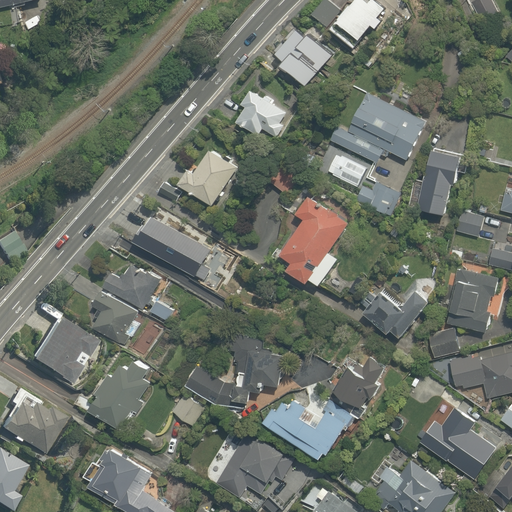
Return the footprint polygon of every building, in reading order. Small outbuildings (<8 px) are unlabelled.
[(385,19),(381,16),(389,6),(381,0),(352,0),(344,11),(330,0),(323,0),(312,14),(355,49),(374,26),(377,29),(385,19)] [(499,9),(493,0),(472,0),(483,19),(499,9)] [(306,36),(297,29),(276,54),(284,61),(280,65),(306,87),(334,54),(309,32),(306,36)] [(265,129),(277,137),(292,113),(253,89),(244,103),(249,106),(238,124),(259,137),(265,129)] [(382,154),(387,157),(390,150),(408,159),(426,122),(366,92),(347,130),(338,126),(332,140),(340,144),(378,163),(382,154)] [(464,152),(433,145),(418,207),(449,214),(464,152)] [(199,169),(192,165),(180,182),(213,205),(239,166),(213,148),(199,169)] [(401,192),(378,179),(373,188),(366,184),(357,199),(364,203),(388,216),(401,192)] [(502,209),(511,211),(511,184),(508,184),(502,209)] [(294,260),(289,268),(311,282),(313,278),(323,284),(339,258),(330,252),(349,222),(339,215),(342,210),(325,200),(322,205),(307,195),(297,212),(304,217),(297,229),(282,252),(294,260)] [(479,236),(484,216),(463,210),(458,231),(479,236)] [(196,275),(197,273),(205,278),(212,267),(203,262),(212,248),(152,212),(135,239),(196,275)] [(511,224),(500,221),(490,255),(511,261),(511,224)] [(26,250),(10,229),(0,236),(0,249),(10,262),(26,250)] [(465,249),(453,248),(451,262),(464,264),(465,249)] [(176,306),(161,297),(159,301),(156,299),(152,296),(163,279),(148,269),(145,273),(131,264),(125,274),(116,268),(105,285),(143,310),(147,304),(152,307),(148,313),(165,324),(176,306)] [(492,295),(495,296),(499,276),(459,268),(447,324),(487,332),(492,310),(489,309),(492,295)] [(404,303),(383,286),(362,310),(400,341),(434,300),(418,286),(404,303)] [(103,310),(94,325),(121,342),(126,345),(131,336),(126,333),(140,310),(105,289),(95,305),(103,310)] [(97,345),(57,319),(32,357),(72,384),(97,345)] [(238,334),(232,384),(197,363),(186,383),(229,408),(234,399),(250,401),(252,389),(260,391),(261,383),(283,386),(287,355),(257,351),(258,337),(238,334)] [(484,386),(487,398),(511,392),(511,349),(451,363),(457,387),(476,383),(477,387),(484,386)] [(363,370),(350,362),(333,390),(363,408),(387,367),(370,357),(363,370)] [(116,377),(110,373),(97,394),(101,397),(93,409),(123,428),(131,415),(132,413),(137,416),(145,402),(141,399),(144,394),(152,381),(146,377),(151,368),(135,359),(130,367),(124,363),(116,377)] [(444,424),(435,418),(421,439),(476,478),(499,447),(473,428),(486,411),(464,396),(449,385),(440,398),(455,408),(444,424)] [(208,405),(185,389),(172,408),(195,424),(208,405)] [(357,416),(361,418),(364,414),(356,409),(331,394),(323,407),(297,391),(289,406),(278,399),(264,422),(323,457),(327,450),(330,452),(347,424),(351,426),(357,416)] [(26,406),(17,400),(0,427),(42,452),(65,414),(41,399),(38,404),(30,400),(26,406)] [(511,404),(503,419),(511,425),(511,404)] [(277,477),(284,481),(297,458),(249,429),(217,481),(242,496),(248,487),(265,497),(277,477)] [(83,476),(92,482),(90,486),(132,511),(181,511),(159,499),(144,489),(155,471),(114,446),(103,465),(93,459),(83,476)] [(12,488),(27,466),(0,447),(0,505),(9,511),(21,494),(12,488)] [(398,488),(385,479),(377,491),(372,498),(387,508),(392,501),(400,507),(397,511),(398,511),(442,511),(458,489),(412,458),(402,473),(406,476),(398,488)] [(511,500),(511,464),(490,496),(507,508),(511,500)] [(355,511),(331,494),(317,511),(355,511)]
